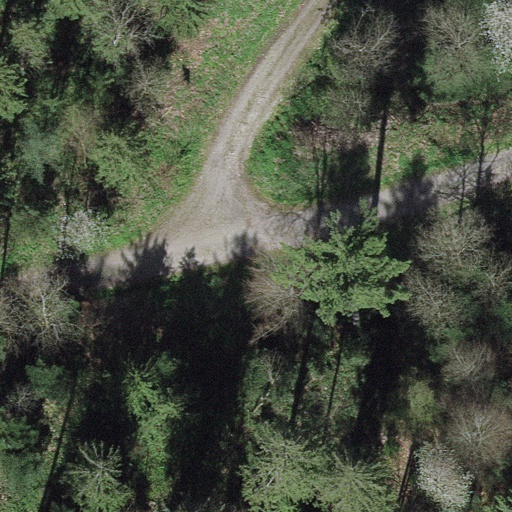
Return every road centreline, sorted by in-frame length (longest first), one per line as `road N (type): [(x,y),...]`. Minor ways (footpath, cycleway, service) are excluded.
road 1 (track): [(200,239),(304,221),(511,158)]
road 2 (track): [(325,0),(269,70),(213,190),(200,239)]
road 3 (track): [(200,239),(0,287)]
